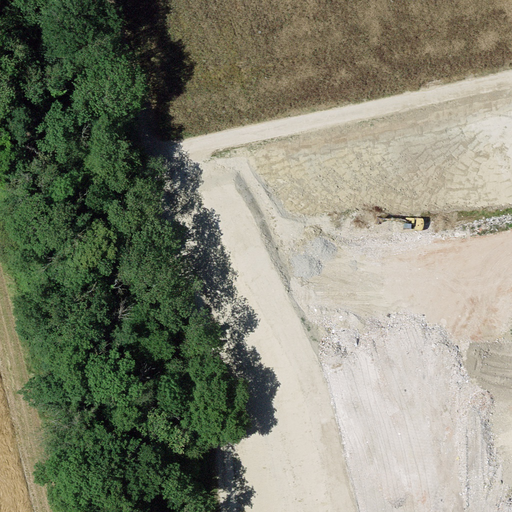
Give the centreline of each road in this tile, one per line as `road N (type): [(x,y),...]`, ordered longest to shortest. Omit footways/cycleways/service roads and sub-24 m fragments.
road 1 (track): [(195,146),(169,197),(224,433),(228,511)]
road 2 (track): [(195,146),(511,80)]
